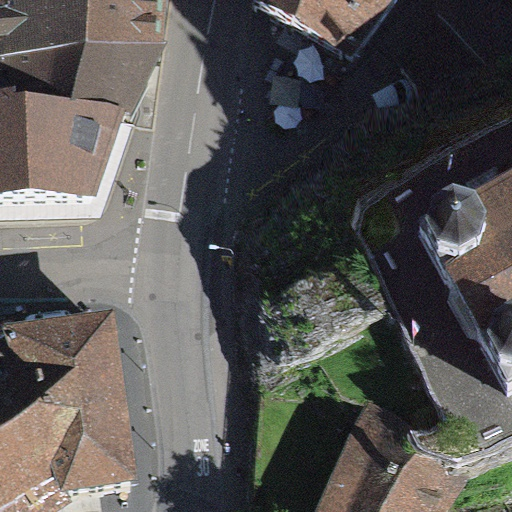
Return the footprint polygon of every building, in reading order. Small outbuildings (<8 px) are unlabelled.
[(0,0),(0,47),(170,44),(169,0),(0,0)] [(396,0),(249,0),(354,61),(383,19),(396,0)] [(511,0),(435,0),(430,6),(487,54),(511,41),(511,0)] [(170,44),(0,47),(0,93),(17,92),(17,98),(126,96),(121,114),(135,115),(170,44)] [(0,93),(0,195),(97,196),(121,114),(126,96),(17,98),(17,92),(0,93)] [(511,171),(476,192),(454,185),(432,196),(427,216),(417,221),(509,383),(511,381),(511,171)] [(112,313),(0,327),(0,511),(52,511),(67,503),(66,494),(134,482),(112,313)] [(407,433),(360,413),(316,511),(444,511),(459,479),(440,471),(443,465),(401,447),(407,433)]
